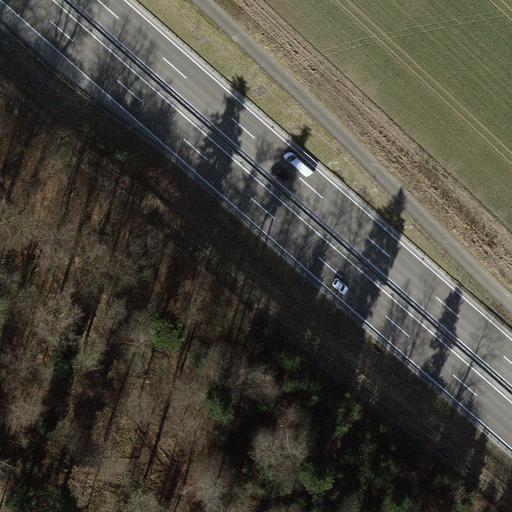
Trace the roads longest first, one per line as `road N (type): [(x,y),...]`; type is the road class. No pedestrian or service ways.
road 1 (track): [(0,94),(511,504)]
road 2 (trunk): [(29,0),(511,424)]
road 3 (trunk): [(511,362),(97,0)]
road 4 (track): [(511,303),(205,0)]
